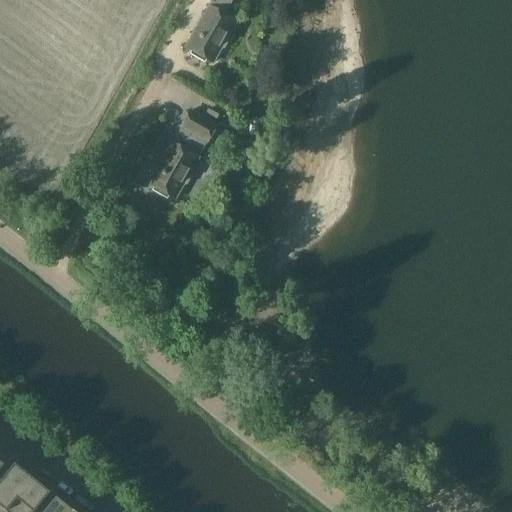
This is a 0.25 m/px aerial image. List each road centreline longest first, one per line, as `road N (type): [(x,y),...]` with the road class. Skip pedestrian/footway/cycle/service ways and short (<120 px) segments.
road 1 (unclassified): [(350,511),(0,234)]
road 2 (residential): [(0,421),(111,511)]
